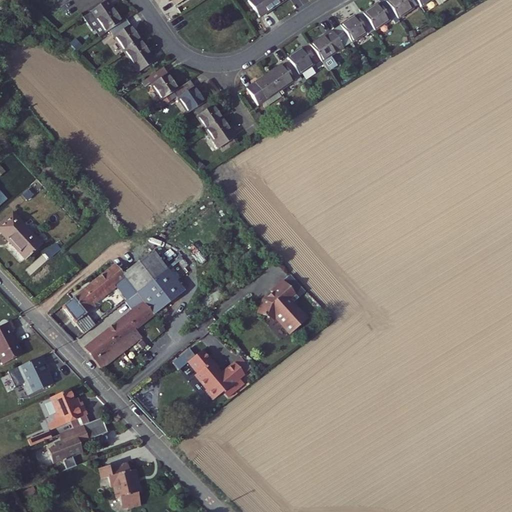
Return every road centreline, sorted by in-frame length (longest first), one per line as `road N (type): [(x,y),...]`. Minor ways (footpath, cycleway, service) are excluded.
road 1 (residential): [(223,511),(0,278)]
road 2 (residential): [(141,0),(180,52),(215,64),(242,59),(333,0)]
